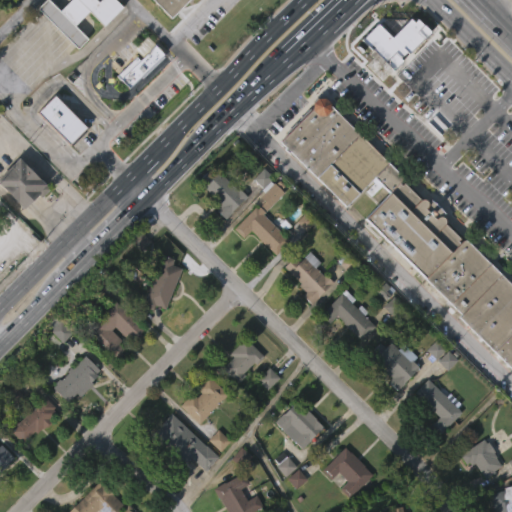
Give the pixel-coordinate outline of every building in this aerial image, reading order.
[(118,0),(123,5),(104,24),(90,10),(76,24),(89,37),(78,48),(38,6),(44,0),(52,0),(61,9),(70,0),(118,0)] [(184,0),(175,9),(166,18),(148,0),(184,0)] [(361,31),(376,15),(391,29),(409,11),(413,15),(416,12),(422,17),(423,16),(430,23),(408,45),(406,43),(400,50),(401,53),(392,61),(361,31)] [(119,41),(104,26),(94,36),(78,20),(55,44),(43,32),(33,42),(74,82),(84,73),(71,60),(85,45),(100,60),(119,41)] [(146,34),(154,42),(155,41),(165,51),(128,86),(115,72),(135,54),(138,57),(141,55),(133,46),(146,34)] [(113,109),(125,123),(161,90),(143,70),(130,82),(135,88),(113,109)] [(87,130),(72,145),(68,140),(65,144),(60,140),(64,136),(39,110),(56,94),(87,126),(85,128),(87,130)] [(405,176),(405,179),(402,182),(404,184),(406,182),(423,199),(433,198),(447,212),(446,216),(448,219),(448,223),(465,240),(469,239),(511,281),(511,366),(461,316),(463,314),(427,278),(428,276),(412,260),(369,218),(393,193),(376,176),(348,205),(282,141),(314,108),(314,101),(319,96),(327,96),(333,101),(332,105),(405,176)] [(82,162),(50,129),(33,146),(65,179),(82,162)] [(511,321),(316,131),(309,132),(309,142),(276,176),(342,240),(370,211),(386,226),(359,254),(511,402),(511,321)] [(50,188),(42,197),(39,194),(26,208),(0,182),(0,176),(20,156),(47,183),(46,184),(50,188)] [(281,196),(282,196),(280,198),(279,197),(263,213),(289,239),(275,253),(251,230),(244,237),(234,228),(258,204),(260,206),(265,201),(261,197),(257,202),(254,199),(259,194),(261,196),(265,192),(262,189),(263,188),(253,179),(263,169),(285,191),(281,196)] [(219,170),(238,191),(240,188),(250,198),(227,220),(217,209),(220,205),(198,181),(209,170),(213,175),(219,170)] [(0,206),(0,222),(20,242),(35,227),(39,231),(47,222),(14,191),(0,206)] [(222,253),(239,235),(206,203),(193,216),(216,238),(212,243),(222,253)] [(273,288),(285,274),(259,250),(281,224),(257,204),(249,213),(261,223),(255,230),(258,233),(231,264),(239,272),(246,265),(273,288)] [(379,222),(372,214),(362,223),(368,231),(379,222)] [(318,263),(313,268),(322,277),(323,275),(331,283),(309,305),(300,296),(303,293),(296,285),(298,284),(281,267),(291,257),(296,263),(307,252),(318,263)] [(182,268),(165,308),(155,304),(153,310),(142,305),(154,274),(155,274),(163,254),(174,259),(172,264),(182,268)] [(145,274),(135,265),(127,275),(137,283),(145,274)] [(391,294),(394,296),(395,295),(403,304),(393,315),(384,306),(388,302),(377,290),(387,280),(396,289),(391,294)] [(328,317),(312,300),(317,296),(305,285),(294,296),(289,291),(279,301),(303,324),(298,329),(307,338),(328,317)] [(161,343),(177,302),(168,298),(170,293),(158,288),(138,339),(149,343),(151,339),(161,343)] [(352,303),(358,308),(361,304),(368,312),(365,315),(376,326),(362,340),(338,315),(329,323),(320,314),(346,289),(356,299),(352,303)] [(116,301),(127,310),(126,311),(144,329),(140,332),(142,334),(138,339),(136,337),(130,342),(114,327),(111,330),(121,340),(118,342),(124,348),(114,358),(86,331),(100,317),(99,316),(101,314),(103,315),(116,301)] [(371,360),(347,337),(351,333),(341,323),(321,343),(355,376),(371,360)] [(139,363),(112,337),(84,366),(112,394),(126,379),(125,378),(139,363)] [(264,356),(255,365),(253,363),(244,372),(246,373),(238,381),(223,367),(234,356),(230,353),(245,337),(264,356)] [(391,342),(400,350),(404,346),(416,357),(414,360),(420,364),(418,366),(420,367),(399,390),(389,381),(393,377),(386,371),(388,368),(371,353),(380,342),(386,348),(391,342)] [(61,376),(69,364),(56,354),(47,366),(61,376)] [(85,355),(99,369),(96,373),(98,375),(92,381),(94,383),(80,397),(76,393),(67,402),(53,388),(57,384),(55,383),(68,372),(67,371),(71,367),(72,368),(85,355)] [(231,415),(258,389),(242,371),(225,387),(229,391),(218,401),(231,415)] [(422,382),(430,393),(441,384),(433,373),(422,382)] [(225,393),(197,423),(177,404),(189,392),(194,397),(198,392),(193,387),(205,375),(225,393)] [(415,401),(409,394),(413,390),(400,378),(395,383),(387,376),(381,381),(376,376),(366,386),(389,410),(384,414),(392,423),(415,401)] [(459,412),(438,433),(429,425),(437,417),(412,392),(425,378),(459,412)] [(453,393),(443,384),(433,395),(444,404),(453,393)] [(49,421),(64,435),(73,426),(76,429),(98,405),(80,388),(49,421)] [(53,420),(44,429),(42,427),(37,433),(35,431),(23,443),(11,430),(45,396),(55,406),(53,409),(57,413),(52,419),(53,420)] [(301,446),(299,448),(272,421),(294,398),(321,426),(301,446)] [(263,423),(275,411),(265,401),(253,413),(263,423)] [(176,439),(195,457),(223,427),(205,411),(190,428),(188,426),(176,439)] [(437,467),(458,445),(423,412),(410,426),(435,450),(428,458),(437,467)] [(171,413),(206,446),(211,449),(213,446),(217,449),(214,452),(218,457),(206,471),(192,458),(177,473),(155,453),(158,451),(150,444),(157,436),(153,433),(171,413)] [(45,453),(44,452),(53,442),(39,430),(7,465),(21,478),(45,453)] [(270,455),(296,482),(318,462),(292,434),(270,455)] [(483,439),(484,441),(486,440),(492,450),(491,451),(494,455),(493,456),(499,464),(492,469),(493,471),(483,478),(472,462),(469,464),(467,461),(464,463),(458,454),(482,437),(483,439)] [(0,445),(1,444),(15,458),(2,471),(0,469),(0,445)] [(342,446),(348,452),(348,451),(370,474),(347,497),(338,488),(345,481),(336,471),(328,479),(319,470),(342,446)] [(149,467),(181,497),(187,491),(201,503),(213,490),(167,447),(149,467)] [(204,473),(216,485),(226,475),(214,463),(204,473)] [(480,511),(499,500),(480,471),(455,488),(462,499),(469,495),(480,511)] [(249,483),(240,489),(247,500),(256,494),(263,506),(253,511),(227,511),(220,499),(219,500),(213,489),(243,472),(249,483)] [(125,506),(119,511),(99,511),(98,510),(96,511),(67,511),(100,480),(125,506)] [(317,504),(325,511),(327,511),(333,506),(340,511),(363,511),(368,507),(340,480),(317,504)] [(0,502),(9,492),(0,483),(0,502)] [(511,485),(511,511),(494,511),(490,493),(505,489),(505,487),(511,485)] [(281,510),(292,500),(283,489),(272,499),(281,510)] [(302,511),(294,502),(282,511),(302,511)]
